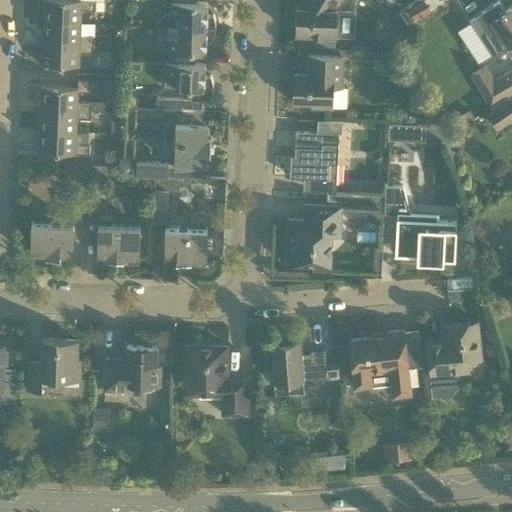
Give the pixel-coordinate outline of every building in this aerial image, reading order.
[(44,0),(44,21),(80,22),(81,9),(95,10),(95,1),(104,1),(104,0),(44,0)] [(196,0),(157,0),(157,2),(171,3),(170,12),(165,12),(156,20),(156,25),(178,26),(215,28),(215,24),(215,21),(214,18),(213,14),(212,15),(207,14),(207,8),(206,8),(207,3),(196,2),(196,0)] [(301,0),(296,7),(295,35),(315,36),(336,36),(337,9),(335,9),(340,0),(301,0)] [(481,11),(469,20),(482,40),(491,53),(492,56),(507,46),(511,42),(511,6),(505,11),(498,1),(481,11)] [(380,23),(387,39),(396,33),(408,25),(398,11),(391,15),(382,22),(380,23)] [(44,21),(43,42),(93,44),(94,35),(80,35),(80,22),(44,21)] [(215,29),(215,28),(178,26),(178,37),(169,37),(168,62),(202,63),(192,62),(193,51),(205,52),(205,41),(210,41),(212,41),(213,38),(214,35),(215,32),(215,29)] [(93,52),(93,44),(43,42),(42,64),(62,65),(78,65),(79,52),(93,52)] [(310,107),(330,108),(332,107),(333,87),(341,87),(342,56),(328,56),(308,55),(307,75),(293,74),(292,102),(311,103),(310,107)] [(202,63),(168,62),(165,62),(164,78),(176,78),(176,88),(190,89),(190,100),(208,101),(209,102),(211,99),(212,96),(212,93),(213,90),(213,87),(212,83),(212,80),(211,77),(210,75),(209,76),(204,75),(204,69),(204,64),(202,63)] [(471,75),(489,106),(511,92),(511,70),(494,81),(486,66),(471,75)] [(41,86),(40,108),(91,111),(91,102),(77,101),(77,88),(61,87),(41,86)] [(171,111),(182,111),(182,98),(156,97),(156,110),(171,111)] [(497,129),(511,118),(511,102),(510,100),(488,116),(497,129)] [(39,130),(76,131),(76,118),(90,119),(91,111),(40,108),(39,130)] [(206,124),(202,124),(203,112),(182,111),(171,111),(171,124),(175,124),(173,165),(184,165),(204,166),(205,153),(209,154),(209,155),(210,155),(211,139),(209,139),(209,140),(205,140),(206,124)] [(424,150),(424,123),(386,122),(386,140),(403,140),(403,150),(424,150)] [(431,123),(425,126),(434,146),(448,136),(443,126),(431,123)] [(75,144),(76,131),(39,130),(38,152),(89,154),(89,145),(75,144)] [(327,200),(341,201),(365,202),(384,203),(385,193),(343,191),(343,193),(336,193),(338,133),(315,132),(295,131),(294,156),(290,156),(289,177),(309,178),(328,179),(327,200)] [(136,168),(118,167),(117,175),(168,177),(168,162),(136,161),(136,168)] [(402,186),(385,185),(385,193),(384,203),(384,212),(399,213),(399,219),(397,219),(396,255),(417,256),(417,259),(432,260),(432,259),(440,259),(441,256),(455,257),(456,221),(435,220),(435,214),(412,213),(412,212),(410,212),(409,211),(402,186)] [(154,189),(153,221),(167,221),(168,189),(154,189)] [(86,198),(86,206),(85,232),(97,232),(97,255),(109,255),(109,259),(108,259),(108,261),(124,261),(124,260),(123,260),(123,256),(139,256),(140,225),(111,224),(112,218),(99,218),(99,198),(86,198)] [(288,219),(286,263),(313,264),(312,269),(329,270),(330,250),(331,236),(340,236),(341,211),(341,201),(327,200),(326,205),(305,204),(304,220),(288,219)] [(365,202),(364,214),(371,222),(383,222),(383,221),(384,212),(384,203),(365,202)] [(73,232),(85,232),(86,206),(73,205),(72,223),(31,222),(30,253),(46,253),(45,257),(45,258),(60,259),(60,258),(59,258),(59,254),(72,254),(73,232)] [(207,228),(187,227),(165,226),(164,237),(164,257),(176,258),(176,262),(175,262),(175,263),(191,264),(191,262),(190,262),(190,258),(206,259),(207,228)] [(365,270),(378,270),(379,246),(366,245),(365,270)] [(442,339),(426,341),(430,375),(431,397),(439,397),(446,402),(459,385),(457,372),(468,371),(467,360),(481,359),(477,321),(448,324),(440,325),(442,339)] [(391,384),(392,397),(411,395),(403,329),(378,332),(378,336),(348,339),(354,388),(371,386),(391,384)] [(80,378),(80,358),(77,358),(77,340),(42,338),(41,361),(28,361),(27,390),(61,391),(61,393),(64,397),(80,397),(83,394),(84,379),(80,378)] [(303,392),(302,381),(303,381),(303,379),(312,378),(313,380),(326,379),(324,350),(310,351),(310,353),(300,354),(299,342),(270,344),(273,369),(274,382),(274,383),(274,394),(303,392)] [(189,346),(185,346),(185,394),(222,394),(222,413),(247,413),(247,400),(247,380),(226,380),(226,346),(205,346),(203,343),(191,343),(189,346)] [(160,387),(161,367),(156,367),(157,346),(126,345),(126,359),(105,359),(104,390),(126,390),(126,385),(129,385),(129,387),(132,389),(134,390),(137,390),(140,391),(143,391),(146,391),(148,390),(151,389),(154,388),(154,386),(160,387)] [(273,369),(262,369),(263,383),(274,382),(273,369)] [(410,457),(406,440),(383,445),(387,462),(410,457)] [(274,441),(262,441),(263,456),(275,455),(274,441)] [(345,449),(327,451),(329,471),(347,468),(345,449)]
